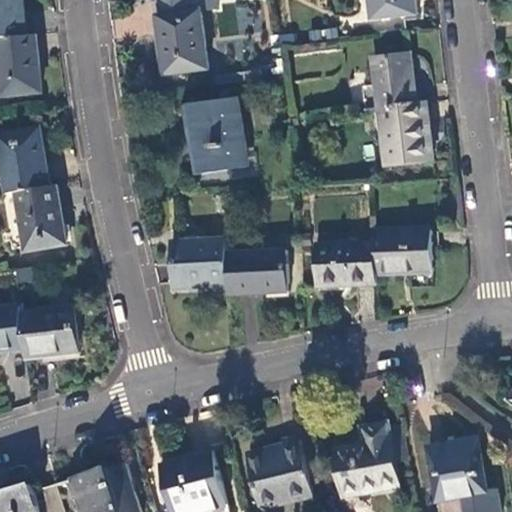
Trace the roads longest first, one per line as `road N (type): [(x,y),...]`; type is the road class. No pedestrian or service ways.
road 1 (residential): [(84,0),(115,226),(158,391)]
road 2 (residential): [(500,323),(158,391)]
road 3 (residential): [(465,0),(500,323)]
road 4 (residential): [(158,391),(0,441)]
